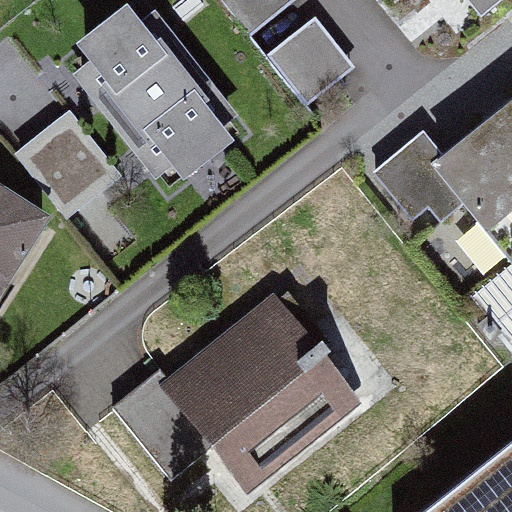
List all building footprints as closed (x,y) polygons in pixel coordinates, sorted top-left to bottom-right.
[(231,0),(248,25),(287,0),(231,0)] [(311,94),(356,57),(316,8),(271,45),(311,94)] [(168,207),(252,142),(150,10),(68,78),(168,207)] [(63,200),(113,161),(67,103),(17,142),(63,200)] [(511,271),(511,113),(432,180),(511,271)] [(0,320),(58,232),(0,196),(0,320)] [(196,511),(198,511),(359,397),(287,298),(126,414),(196,511)] [(511,511),(511,442),(422,511),(511,511)]
